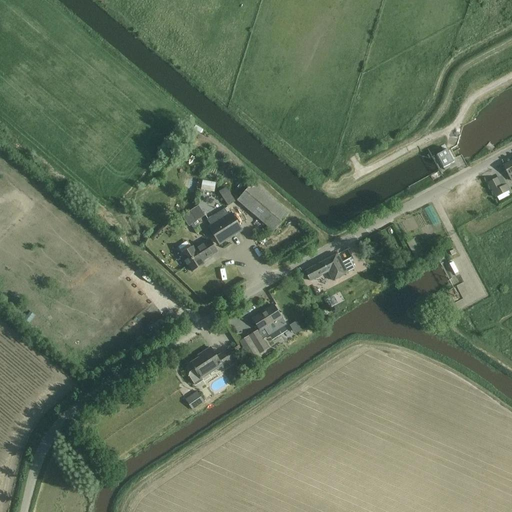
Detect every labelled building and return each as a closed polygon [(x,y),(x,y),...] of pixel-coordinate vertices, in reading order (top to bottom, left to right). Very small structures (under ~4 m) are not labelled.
[(454,162),(453,160),(447,149),(436,155),(443,168),(454,162)] [(511,161),(503,166),(508,175),(511,181),(511,180),(511,161)] [(211,175),(210,184),(223,187),(225,177),(211,175)] [(488,183),(496,198),(497,198),(499,201),(511,195),(508,191),(509,191),(506,185),(501,187),(497,179),(488,183)] [(238,201),(266,225),(273,232),(289,214),(254,183),(238,201)] [(189,212),(182,217),(189,227),(191,226),(197,234),(202,231),(196,222),(189,212)] [(231,213),(209,228),(219,245),(242,230),(231,213)] [(181,255),(186,263),(192,272),(203,264),(202,262),(217,252),(210,240),(194,250),(193,247),(181,255)] [(377,241),(370,245),(373,252),(380,248),(377,241)] [(305,272),(310,281),(327,271),(333,282),(355,269),(352,263),(354,262),(352,258),(342,263),(338,254),(305,272)] [(463,269),(467,267),(462,257),(458,258),(463,269)] [(466,296),(476,288),(468,280),(459,288),(466,296)] [(259,330),(264,327),(269,336),(286,324),(281,317),(274,306),(253,320),(259,330)] [(297,321),(303,329),(309,324),(303,316),(297,321)] [(241,343),(253,361),(270,350),(258,331),(241,343)] [(189,376),(196,386),(204,381),(201,376),(219,364),(223,370),(238,361),(230,349),(217,357),(211,348),(203,353),(205,356),(201,358),(200,358),(191,364),(195,370),(190,374),(189,376)] [(248,362),(242,365),(246,371),(251,367),(248,362)] [(223,389),(235,379),(229,371),(217,382),(223,389)] [(186,400),(193,411),(205,403),(198,392),(186,400)]
